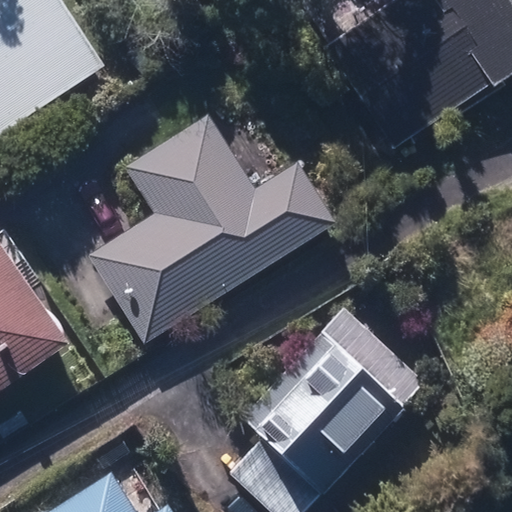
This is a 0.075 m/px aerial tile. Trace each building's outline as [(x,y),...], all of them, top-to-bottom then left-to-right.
[(0,0),(0,144),(99,81),(46,0),(0,0)] [(511,0),(397,0),(333,42),(400,145),(511,71),(511,0)] [(89,264),(141,348),(328,234),(294,177),(251,203),(205,128),(125,177),(154,224),(89,264)] [(0,399),(66,354),(0,258),(0,399)] [(307,511),(332,484),(335,486),(432,376),(350,304),(253,414),(273,432),(240,470),(287,511),(307,511)] [(128,511),(110,483),(64,511),(128,511)]
